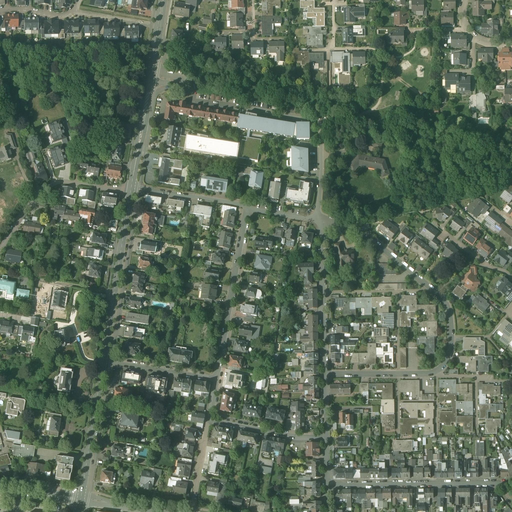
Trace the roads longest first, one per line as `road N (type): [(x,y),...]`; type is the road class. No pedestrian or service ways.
road 1 (residential): [(321,221),(358,229),(437,291),(451,315),(448,357),(427,373),(324,374)]
road 2 (residential): [(326,485),(508,484)]
road 3 (residential): [(216,379),(248,209)]
road 4 (secondary): [(130,191),(102,361)]
road 5 (secondary): [(159,24),(131,186)]
road 6 (residential): [(0,249),(49,184),(130,191)]
road 7 (residential): [(321,221),(324,374)]
road 8 (secondary): [(102,361),(80,498)]
road 9 (residential): [(131,186),(248,209)]
